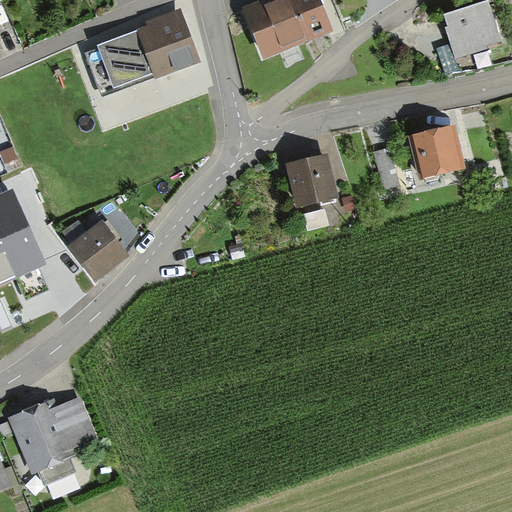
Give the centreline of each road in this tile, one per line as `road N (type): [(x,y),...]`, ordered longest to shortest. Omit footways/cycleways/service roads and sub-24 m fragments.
road 1 (residential): [(0,377),(121,282),(242,142)]
road 2 (residential): [(242,142),(331,114),(511,77)]
road 3 (residential): [(242,142),(330,59),(414,0)]
road 4 (residential): [(242,142),(210,0)]
